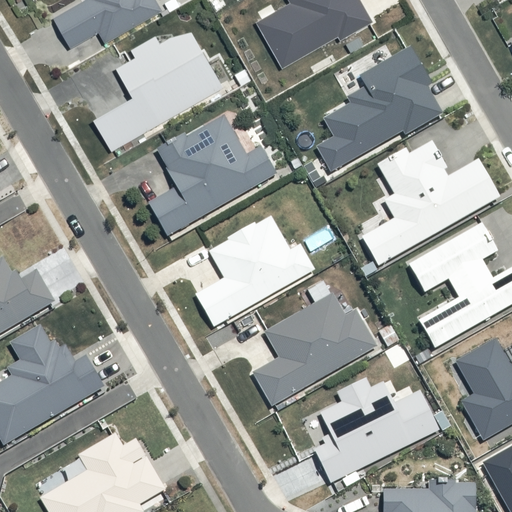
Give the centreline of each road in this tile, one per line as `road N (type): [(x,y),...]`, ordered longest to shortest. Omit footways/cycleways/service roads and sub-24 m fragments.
road 1 (residential): [(251,511),(0,74)]
road 2 (residential): [(511,131),(436,0)]
